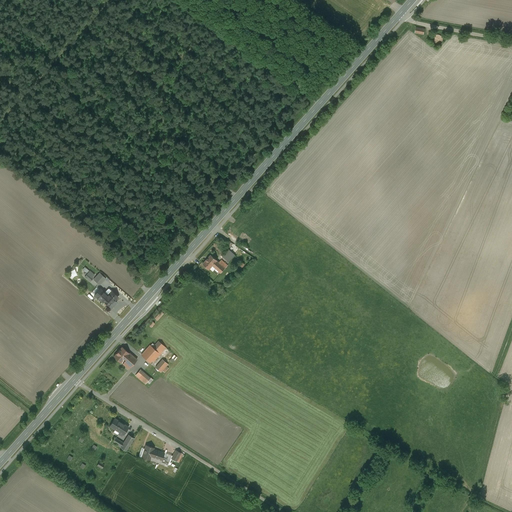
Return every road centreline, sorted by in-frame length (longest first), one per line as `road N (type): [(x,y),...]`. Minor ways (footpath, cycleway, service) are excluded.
road 1 (secondary): [(0,463),(412,0)]
road 2 (track): [(73,380),(282,511)]
